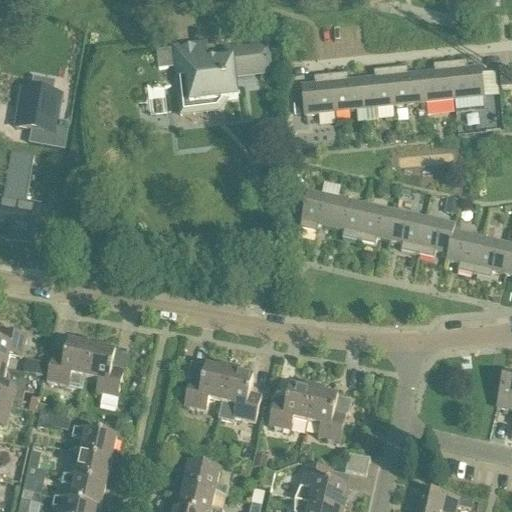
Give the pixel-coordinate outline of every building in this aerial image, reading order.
[(173,48),(181,117),(219,112),(228,101),(238,99),(235,78),(269,74),(266,49),(227,54),(228,61),(207,63),(205,44),(173,48)] [(451,65),(455,102),(485,99),(482,69),(469,70),(468,63),(451,65)] [(422,75),(425,105),(455,102),(451,65),(434,66),(435,74),(422,75)] [(408,69),(391,71),(395,108),(425,105),(422,75),(409,76),(408,69)] [(511,69),(500,70),(502,90),(511,89),(511,69)] [(375,80),(362,81),(365,111),(395,108),(391,71),(374,73),(375,80)] [(331,77),(335,114),(365,111),(362,81),(349,82),(348,75),(331,77)] [(335,114),(331,77),(314,79),(315,86),(301,87),(303,105),(304,116),(305,118),(335,114)] [(23,86),(16,126),(55,133),(62,93),(23,86)] [(304,116),(303,105),(294,106),(295,117),(304,116)] [(386,141),(390,145),(396,144),(398,139),(394,135),(389,135),(386,141)] [(43,161),(63,165),(65,153),(45,149),(43,161)] [(40,210),(28,208),(36,160),(13,156),(5,204),(1,203),(0,207),(0,239),(34,245),(40,210)] [(331,230),(338,200),(308,194),(300,231),(317,235),(319,227),(331,230)] [(343,240),(359,244),(367,207),(338,200),(331,230),(344,233),(343,240)] [(367,207),(359,244),(376,248),(378,241),(391,244),(398,214),(367,207)] [(401,253),(418,257),(426,220),(398,214),(391,244),(403,246),(401,253)] [(456,227),(426,220),(418,257),(435,261),(436,254),(448,256),(455,234),(456,230),(456,227)] [(455,234),(448,256),(447,264),(460,267),(458,274),(475,277),(483,241),(455,234)] [(511,247),(483,241),(475,277),(492,281),(493,274),(505,277),(511,247)] [(259,249),(259,273),(283,274),(283,249),(259,249)] [(0,369),(6,371),(9,357),(22,360),(27,339),(0,332),(0,369)] [(82,392),(85,380),(93,346),(84,344),(83,348),(69,344),(65,359),(54,357),(47,384),(82,392)] [(93,346),(85,380),(100,383),(97,395),(118,400),(125,373),(113,371),(116,355),(102,352),(103,348),(93,346)] [(24,375),(44,379),(47,367),(27,362),(24,375)] [(223,406),(231,371),(221,369),(220,373),(192,366),(188,383),(191,384),(185,409),(207,414),(209,403),(223,406)] [(0,369),(0,407),(10,410),(15,388),(3,385),(6,371),(0,369)] [(231,371),(223,406),(219,421),(233,424),(234,421),(256,426),(262,399),(250,396),(254,381),(239,377),(240,373),(231,371)] [(511,375),(506,374),(497,411),(511,413),(511,375)] [(307,424),(314,391),(306,389),(305,393),(290,389),(287,405),(275,402),(269,429),(291,434),(294,421),(307,424)] [(314,391),(307,424),(321,428),(318,440),(341,446),(347,418),(349,419),(353,404),(324,397),(325,393),(314,391)] [(37,407),(39,400),(32,399),(29,413),(36,414),(37,407)] [(0,429),(5,431),(10,410),(0,407),(0,429)] [(49,409),(37,407),(36,414),(41,415),(47,417),(49,409)] [(47,417),(41,415),(38,430),(47,432),(50,417),(47,417)] [(69,433),(71,422),(62,420),(59,431),(69,433)] [(76,457),(111,464),(116,440),(74,430),(72,441),(79,442),(76,457)] [(242,453),(239,467),(252,470),(255,456),(242,453)] [(32,455),(29,470),(38,472),(41,457),(32,455)] [(74,466),(71,480),(106,488),(111,464),(76,457),(69,455),(67,464),(74,466)] [(345,474),(366,478),(370,461),(349,456),(345,474)] [(253,470),(263,472),(266,460),(256,457),(253,470)] [(323,472),(333,474),(335,465),(324,463),(323,472)] [(184,491),(215,498),(227,500),(229,490),(218,487),(221,473),(190,466),(184,491)] [(323,472),(306,468),(301,491),(295,504),(309,507),(332,511),(344,511),(350,490),(330,486),(333,474),(323,472)] [(262,488),(272,490),(275,475),(266,473),(262,488)] [(27,479),(23,494),(33,496),(36,481),(27,479)] [(106,488),(71,480),(64,479),(62,488),(69,490),(66,503),(97,510),(101,511),(106,488)] [(215,498),(184,491),(179,511),(176,511),(175,511),(176,511),(217,511),(212,511),(215,498)] [(423,494),(418,511),(456,511),(458,509),(470,511),(472,511),(474,503),(460,500),(459,502),(423,494)] [(96,511),(97,510),(66,503),(55,501),(53,511),(59,511),(96,511)] [(29,511),(31,505),(22,503),(19,511),(29,511)]
